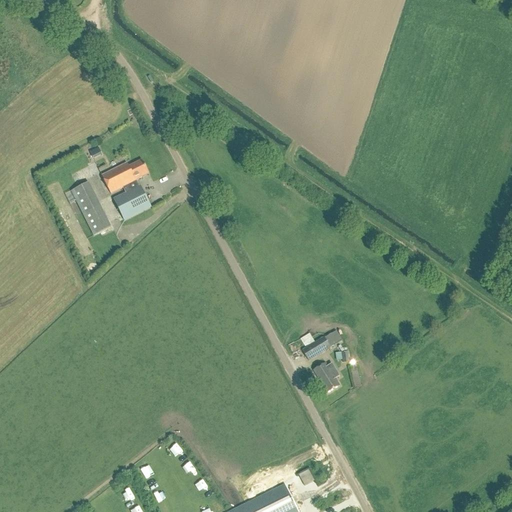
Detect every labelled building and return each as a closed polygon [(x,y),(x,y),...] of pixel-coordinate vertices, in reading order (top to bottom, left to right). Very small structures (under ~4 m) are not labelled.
[(111,196),(123,190),(125,194),(113,200),(124,221),(150,208),(140,188),(139,188),(137,183),(136,181),(149,175),(144,165),(131,171),(127,164),(102,177),(111,196)] [(72,192),(83,215),(93,236),(111,228),(101,207),(99,208),(88,184),(72,192)] [(85,240),(78,228),(71,232),(77,244),(85,240)] [(94,259),(85,263),(89,270),(97,266),(94,259)] [(342,340),(337,331),(324,339),(324,338),(314,343),(302,351),(309,362),(331,349),(330,348),(342,340)] [(302,347),(311,342),(306,334),(297,340),(302,347)] [(340,387),(335,379),(339,377),(332,365),(328,367),(326,364),(313,372),(322,386),(321,387),(326,395),(340,387)] [(176,461),(182,456),(176,448),(170,453),(176,461)] [(304,474),(299,476),(304,487),(309,484),(304,474)] [(297,511),(286,487),(285,485),(230,511),(297,511)] [(116,494),(120,504),(130,500),(126,490),(116,494)] [(298,493),(290,496),(297,510),(304,506),(298,493)] [(156,499),(151,501),(156,510),(161,508),(156,499)]
